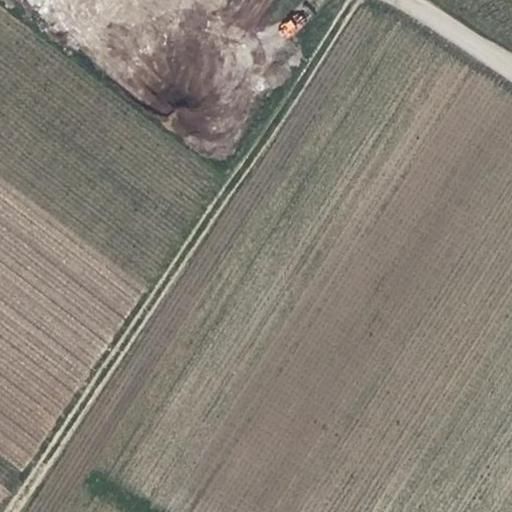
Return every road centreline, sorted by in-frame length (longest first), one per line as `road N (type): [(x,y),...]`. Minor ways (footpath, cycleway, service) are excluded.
road 1 (track): [(9,511),(353,0)]
road 2 (track): [(511,68),(407,0)]
